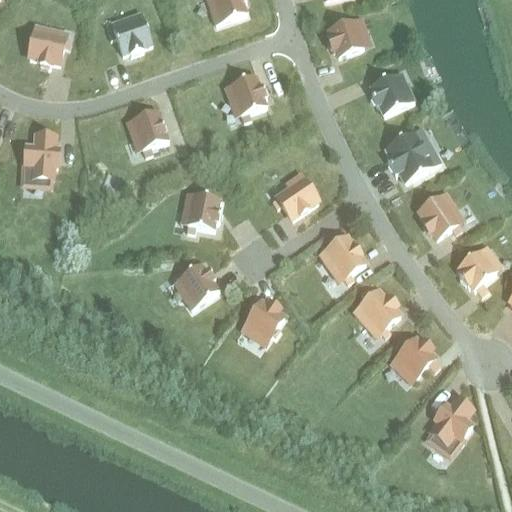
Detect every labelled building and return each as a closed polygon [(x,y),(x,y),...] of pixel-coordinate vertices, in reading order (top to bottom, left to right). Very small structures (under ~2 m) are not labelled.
[(210,16),(216,31),(247,20),(243,9),(246,8),(243,0),(210,0),(216,14),(210,16)] [(152,51),(141,19),(126,25),(128,30),(113,36),(107,38),(110,46),(116,44),(122,62),(130,59),(131,61),(142,57),(141,55),(152,51)] [(335,56),(338,63),(363,53),(356,35),(364,32),(361,26),(354,29),(354,28),(328,38),(331,45),(328,46),(333,57),(335,56)] [(36,32),(29,64),(40,67),(39,69),(50,72),(51,69),(59,71),(63,53),(69,54),(71,47),(65,45),(49,41),(51,36),(36,32)] [(388,85),(370,93),(374,101),(371,102),(376,113),(379,112),(384,122),(414,108),(408,94),(402,96),(396,82),(395,82),(393,76),(385,80),(388,85)] [(260,94),(256,83),(224,94),(229,109),(235,107),(241,122),(243,128),(250,125),(248,119),(267,113),(264,105),(266,104),(262,93),(260,94)] [(150,154),(168,147),(158,117),(154,118),(126,128),(131,143),(137,141),(142,157),(143,156),(145,162),(152,159),(150,154)] [(414,137),(385,154),(391,165),(387,167),(395,181),(399,178),(405,189),(434,173),(420,149),(427,145),(421,134),(414,138),(414,137)] [(43,185),(43,192),(52,193),(52,185),(53,173),(57,173),(58,155),(54,155),(55,143),(49,142),(43,141),(43,142),(36,141),(35,154),(26,153),(25,171),(34,172),(33,184),(43,185)] [(281,211),(292,226),(310,213),(317,208),(299,181),(286,190),(290,195),(277,204),(272,207),(276,214),(281,211)] [(218,217),(220,205),(187,199),(184,215),(190,216),(187,231),(187,232),(186,237),(194,239),(194,237),(195,233),(214,237),(216,228),(218,229),(221,217),(218,217)] [(455,213),(446,201),(419,219),(425,229),(423,230),(429,239),(432,238),(436,245),(452,235),(455,240),(462,235),(458,230),(459,230),(450,217),(455,213)] [(325,259),(320,262),(327,273),(329,275),(332,273),(334,272),(335,273),(343,285),(347,289),(353,285),(350,280),(360,273),(365,270),(347,244),(335,253),(333,250),(324,256),(325,259)] [(468,270),(459,277),(463,282),(461,284),(469,294),(471,293),(475,298),(497,281),(485,266),(491,261),(487,256),(481,260),(481,259),(477,262),(475,260),(466,268),(468,270)] [(182,303),(191,316),(219,297),(213,287),(215,286),(208,276),(206,278),(203,273),(201,271),(198,273),(185,281),(183,278),(182,276),(175,281),(179,286),(178,286),(187,299),(182,303)] [(379,298),(355,320),(365,331),(369,327),(380,339),(384,343),(390,338),(386,334),(400,322),(394,315),(396,313),(389,305),(387,307),(379,298)] [(247,331),(268,345),(284,323),(278,319),(279,317),(269,310),(268,312),(262,308),(261,310),(253,305),(248,312),(256,317),(247,331)] [(416,346),(397,365),(416,384),(427,372),(433,378),(440,372),(433,365),(435,364),(430,359),(432,357),(423,349),(421,351),(416,346)] [(431,439),(426,445),(434,451),(438,445),(446,450),(454,441),(461,446),(472,432),(465,426),(472,416),(467,412),(462,408),(462,409),(457,405),(449,415),(446,412),(435,427),(438,429),(431,439)]
